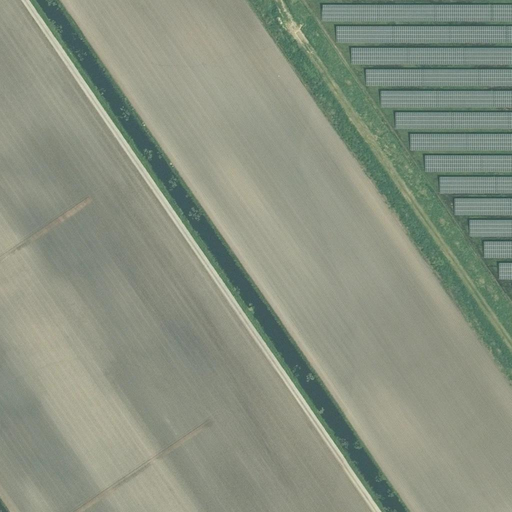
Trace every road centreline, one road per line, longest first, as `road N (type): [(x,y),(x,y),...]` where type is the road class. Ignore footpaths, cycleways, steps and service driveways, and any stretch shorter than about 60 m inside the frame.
road 1 (track): [(23,0),(375,511)]
road 2 (track): [(273,0),(511,346)]
